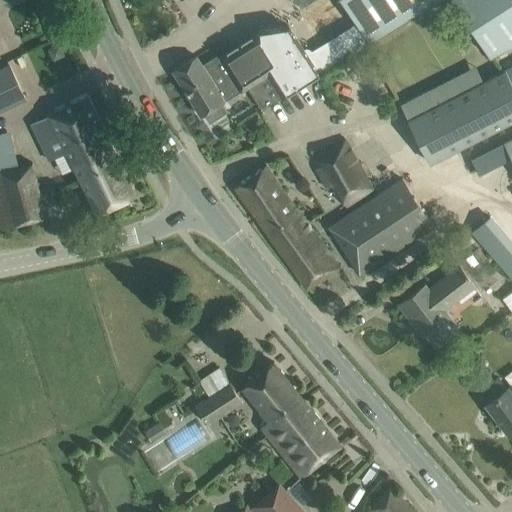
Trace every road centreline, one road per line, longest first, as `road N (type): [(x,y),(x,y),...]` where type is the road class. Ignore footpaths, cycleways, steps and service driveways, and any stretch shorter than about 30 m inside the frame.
road 1 (tertiary): [(460,511),(202,205)]
road 2 (tertiary): [(202,205),(89,0)]
road 3 (tertiary): [(0,266),(173,220)]
